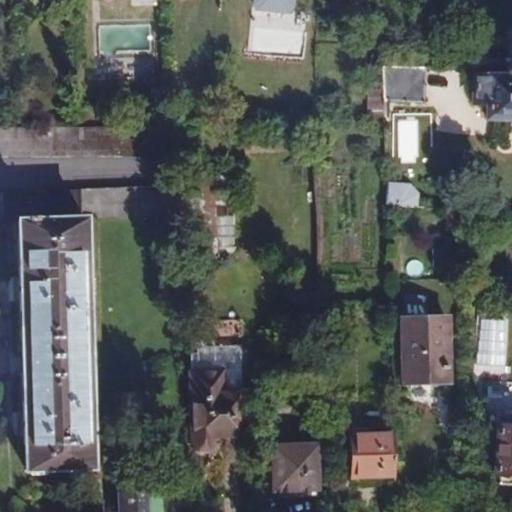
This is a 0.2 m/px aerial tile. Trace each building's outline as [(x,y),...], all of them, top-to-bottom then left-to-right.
[(423,67),(381,66),(382,90),(383,101),(422,102),(423,67)] [(487,108),(486,120),(511,120),(511,78),(474,77),(473,101),(487,101),(487,108)] [(367,116),(383,115),(383,101),(382,90),(366,90),(367,116)] [(169,126),(0,128),(0,158),(170,156),(169,126)] [(194,132),(174,132),(175,142),(194,142),(194,132)] [(387,183),(385,208),(417,210),(418,194),(409,184),(387,183)] [(168,186),(0,192),(0,222),(18,222),(21,282),(22,304),(26,416),(27,438),(28,471),(95,469),(84,219),(169,215),(168,186)] [(400,317),(402,385),(450,383),(448,316),(400,317)] [(507,373),(510,318),(481,317),(478,371),(507,373)] [(239,347),(203,349),(207,343),(202,337),(195,337),(190,343),(195,349),(195,355),(190,355),(193,451),(212,450),(211,438),(243,437),(239,347)] [(20,438),(27,438),(26,416),(19,416),(20,438)] [(511,426),(495,426),(493,473),(511,474),(511,426)] [(393,478),(392,432),(348,434),(349,479),(393,478)] [(270,446),(271,492),(317,490),(315,444),(270,446)] [(163,511),(163,490),(116,491),(116,511),(163,511)]
